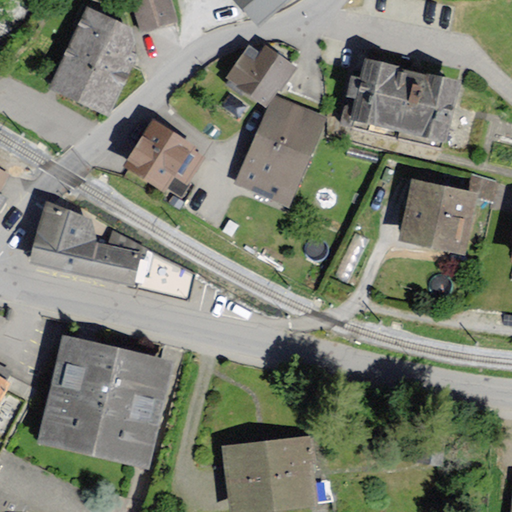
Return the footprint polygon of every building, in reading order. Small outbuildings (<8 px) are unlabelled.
[(166,0),(127,0),(138,34),(174,23),(166,0)] [(244,0),(261,17),(279,0),(244,0)] [(61,78),(110,99),(138,34),(89,13),(61,78)] [(267,97),(289,62),(264,47),(257,59),(244,51),(230,74),(267,97)] [(436,128),(451,80),(424,72),(420,83),(389,73),(388,62),(369,57),(355,104),(436,128)] [(286,187),(319,116),(279,98),(246,169),(286,187)] [(174,166),(186,174),(203,150),(151,114),(124,153),(164,180),(174,166)] [(0,206),(13,191),(4,185),(16,167),(0,157),(0,206)] [(412,177),(401,233),(460,245),(471,189),(412,177)] [(34,253),(137,277),(143,259),(97,249),(91,226),(47,211),(34,253)] [(65,332),(43,442),(150,464),(173,354),(65,332)] [(0,391),(10,375),(0,369),(0,391)] [(227,444),(232,506),(321,498),(316,437),(227,444)]
